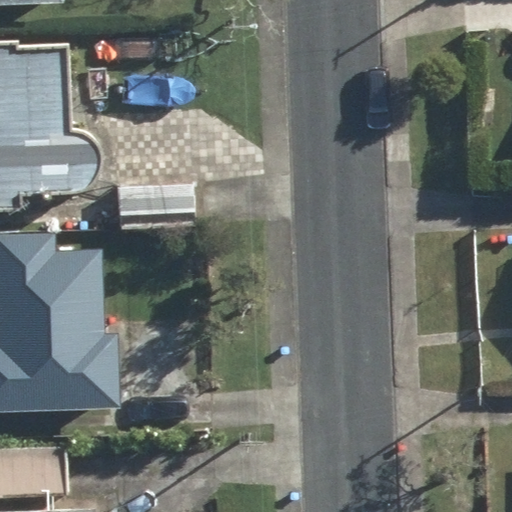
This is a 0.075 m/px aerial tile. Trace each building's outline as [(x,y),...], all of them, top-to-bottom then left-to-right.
[(0,0),(0,14),(56,12),(55,0),(0,0)] [(57,48),(0,49),(0,220),(9,220),(8,207),(62,205),(77,199),(88,185),(93,168),(88,155),(77,144),(59,142),(57,48)] [(195,185),(112,186),(112,220),(195,220),(195,185)] [(48,237),(0,238),(0,420),(112,416),(109,337),(98,337),(94,253),(49,255),(48,237)] [(64,452),(0,454),(0,502),(65,501),(64,452)]
